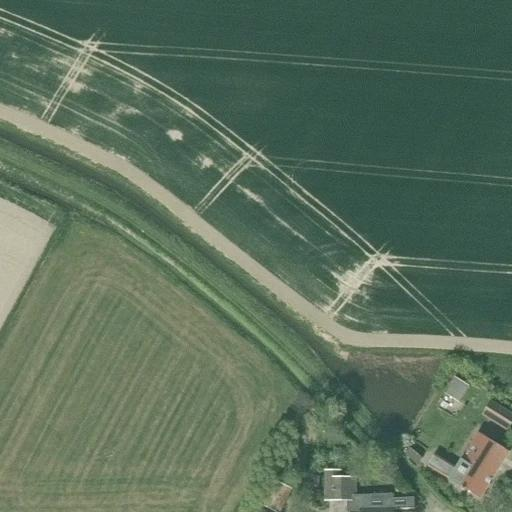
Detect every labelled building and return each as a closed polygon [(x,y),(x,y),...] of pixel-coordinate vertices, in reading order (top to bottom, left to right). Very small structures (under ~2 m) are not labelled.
[(460,402),(469,386),(456,378),(446,394),(460,402)] [(507,431),(511,422),(511,414),(492,401),(482,416),(507,431)] [(428,466),(450,480),(480,499),(509,453),(479,434),(457,469),(435,455),(428,466)] [(416,465),(422,459),(410,448),(404,454),(416,465)] [(414,499),(408,499),(408,490),(392,490),(393,494),(355,496),(354,480),(339,480),(339,471),(325,472),(326,501),(347,500),(347,511),(392,511),(393,511),(415,510),(414,499)] [(273,480),(260,505),(273,511),(280,511),(292,490),(273,480)]
